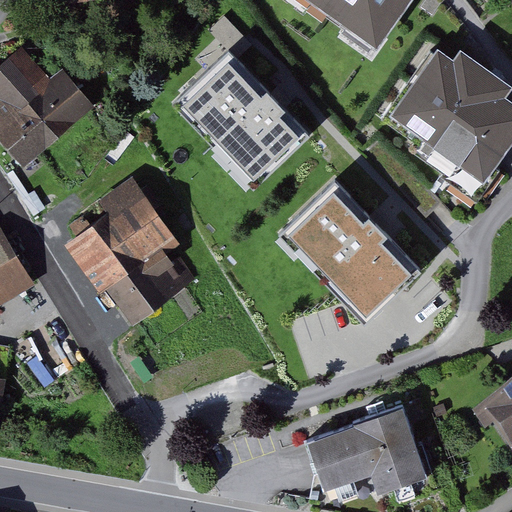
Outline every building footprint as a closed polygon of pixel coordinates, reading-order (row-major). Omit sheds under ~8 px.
[(409,0),(314,0),(376,45),(409,0)] [(212,27),(239,56),(253,43),(227,14),(212,27)] [(511,140),(511,99),(434,46),(388,113),(485,179),(511,140)] [(43,65),(27,48),(0,71),(0,105),(6,112),(0,117),(0,130),(30,165),(95,107),(51,58),(43,65)] [(225,105),(182,73),(137,131),(180,163),(225,105)] [(422,262),(383,224),(385,222),(334,171),(276,230),(366,319),(422,262)] [(181,244),(132,181),(97,208),(104,218),(71,244),(135,328),(190,285),(167,255),(181,244)] [(0,310),(32,285),(0,244),(0,310)] [(511,396),(490,413),(511,443),(511,396)] [(407,411),(313,449),(333,496),(377,478),(387,502),(436,482),(407,411)]
